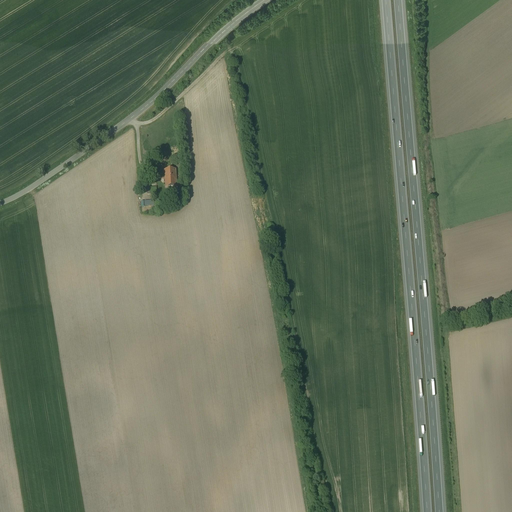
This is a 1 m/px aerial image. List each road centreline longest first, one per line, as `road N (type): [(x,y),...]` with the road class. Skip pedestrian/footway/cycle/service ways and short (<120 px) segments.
road 1 (motorway): [(385,0),(427,511)]
road 2 (motorway): [(439,511),(398,0)]
road 3 (tertiary): [(0,203),(146,105),(263,0)]
road 4 (track): [(137,125),(155,119),(233,46)]
